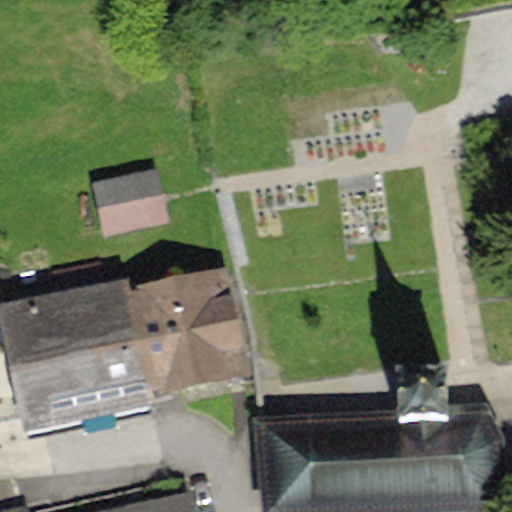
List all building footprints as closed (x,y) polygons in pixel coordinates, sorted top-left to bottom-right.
[(159,173),(89,189),(102,245),(172,230),(159,173)] [(227,276),(131,298),(157,410),(254,388),(227,276)] [(127,285),(0,316),(0,321),(25,424),(31,447),(159,415),(157,410),(131,298),(127,285)] [(0,428),(25,424),(0,321),(0,428)] [(402,423),(265,426),(267,511),(497,511),(495,419),(450,420),(449,377),(401,379),(402,423)] [(26,511),(26,510),(18,511),(183,511),(181,502),(138,511),(26,511)]
